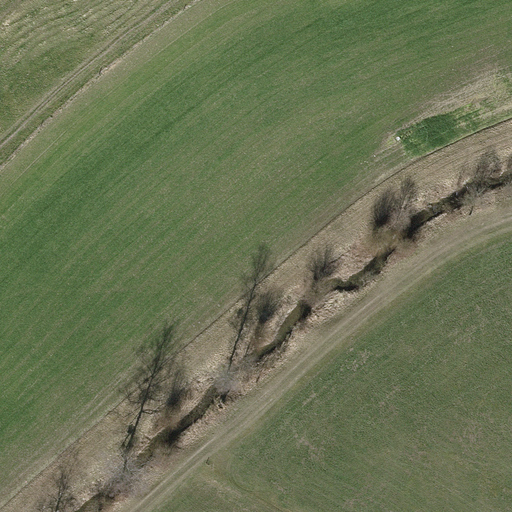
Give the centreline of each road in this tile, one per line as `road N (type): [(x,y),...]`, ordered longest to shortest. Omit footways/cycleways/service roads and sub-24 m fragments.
road 1 (track): [(511,216),(417,261),(139,511)]
road 2 (track): [(174,0),(0,144)]
